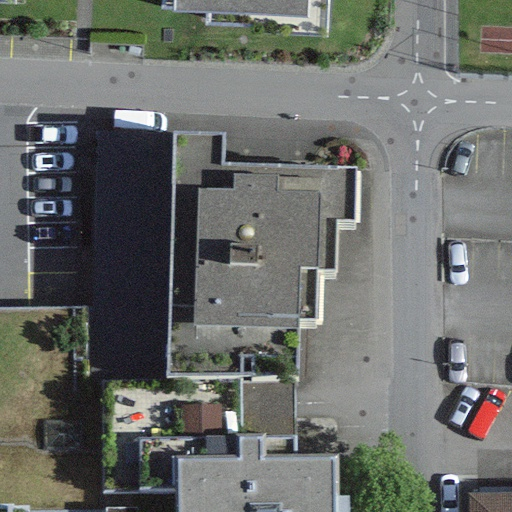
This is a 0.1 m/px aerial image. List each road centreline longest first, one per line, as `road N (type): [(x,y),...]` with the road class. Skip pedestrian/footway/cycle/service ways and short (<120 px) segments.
road 1 (residential): [(416,100),(0,81)]
road 2 (residential): [(417,511),(416,100)]
